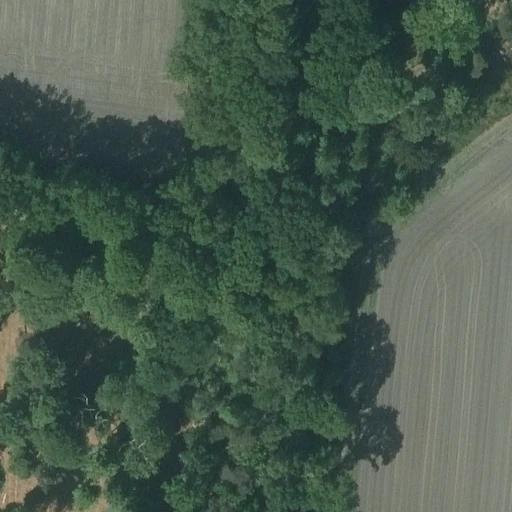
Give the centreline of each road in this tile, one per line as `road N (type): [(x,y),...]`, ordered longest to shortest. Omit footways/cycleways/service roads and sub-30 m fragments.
road 1 (track): [(281,511),(329,0)]
road 2 (track): [(308,217),(0,191)]
road 3 (track): [(319,103),(441,52),(491,0)]
